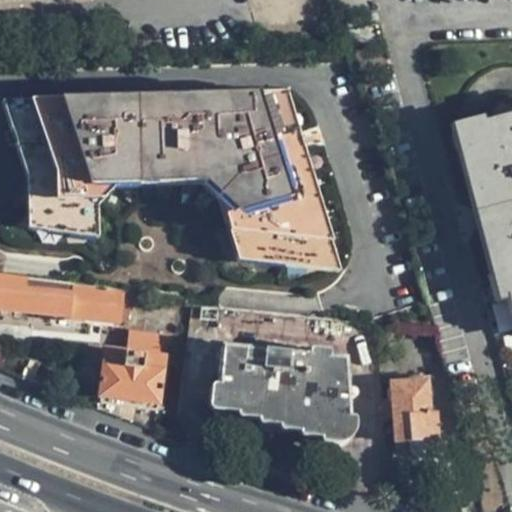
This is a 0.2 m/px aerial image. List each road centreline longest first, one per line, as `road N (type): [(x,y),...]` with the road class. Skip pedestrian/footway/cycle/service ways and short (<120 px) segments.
road 1 (primary): [(246,511),(0,419)]
road 2 (primary): [(0,465),(122,511)]
road 3 (residential): [(0,21),(129,4)]
